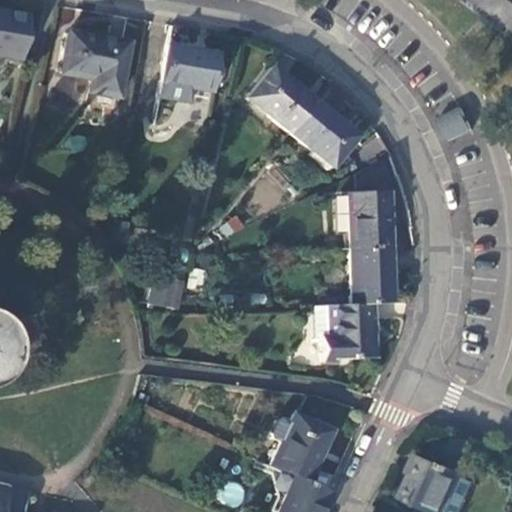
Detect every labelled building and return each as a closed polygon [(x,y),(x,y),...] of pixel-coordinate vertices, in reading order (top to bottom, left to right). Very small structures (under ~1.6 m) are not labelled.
[(511,0),(487,0),(491,3),(500,11),(511,20),(511,0)] [(24,15),(0,10),(0,55),(16,59),(24,15)] [(60,72),(88,77),(95,79),(94,93),(116,97),(126,43),(66,32),(60,72)] [(217,55),(167,45),(160,82),(210,90),(217,55)] [(245,98),(288,134),(314,102),(270,67),(245,98)] [(95,79),(88,77),(87,92),(94,93),(95,79)] [(314,102),(288,134),(329,169),(356,137),(314,102)] [(444,142),(471,129),(459,106),(432,120),(444,142)] [(345,195),(347,250),(388,248),(387,194),(345,195)] [(123,242),(126,225),(114,223),(112,239),(123,242)] [(388,248),(347,250),(349,305),(371,304),(390,303),(388,248)] [(148,306),(180,307),(182,278),(150,276),(148,306)] [(193,287),(194,278),(188,277),(186,286),(193,287)] [(371,304),(349,305),(325,306),(326,336),(318,338),(319,360),(372,358),(371,304)] [(325,306),(312,307),(313,338),(318,338),(326,336),(325,306)] [(291,476),(304,481),(329,430),(292,413),(288,421),(279,441),(267,466),(291,476)] [(279,441),(288,421),(280,418),(275,419),(269,433),(271,437),(279,441)] [(431,511),(448,511),(464,478),(416,455),(409,474),(413,476),(403,499),(431,511)] [(318,511),(327,492),(304,481),(291,476),(274,511),(318,511)] [(226,478),(215,497),(235,509),(246,489),(226,478)]
